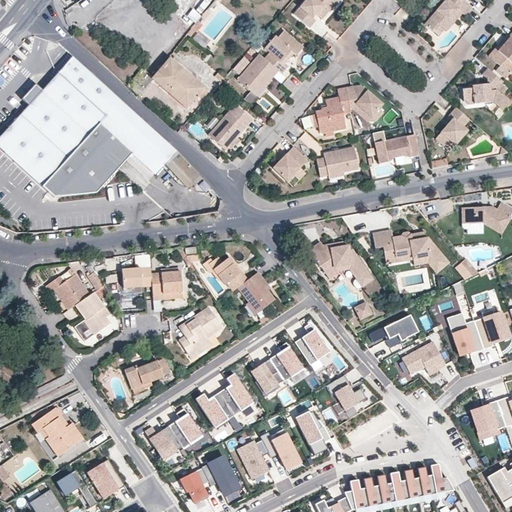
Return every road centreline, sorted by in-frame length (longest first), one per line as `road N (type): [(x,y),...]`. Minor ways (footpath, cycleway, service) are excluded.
road 1 (residential): [(226,189),(329,66),(358,60),(402,99),(423,98),(505,0)]
road 2 (residential): [(226,189),(26,4)]
road 3 (residential): [(511,172),(254,221)]
road 4 (residential): [(8,252),(254,221)]
road 5 (residential): [(118,428),(315,298)]
road 6 (residential): [(118,428),(18,296),(8,252)]
road 7 (residential): [(442,448),(365,466),(259,511)]
road 8 (residential): [(315,298),(422,419)]
